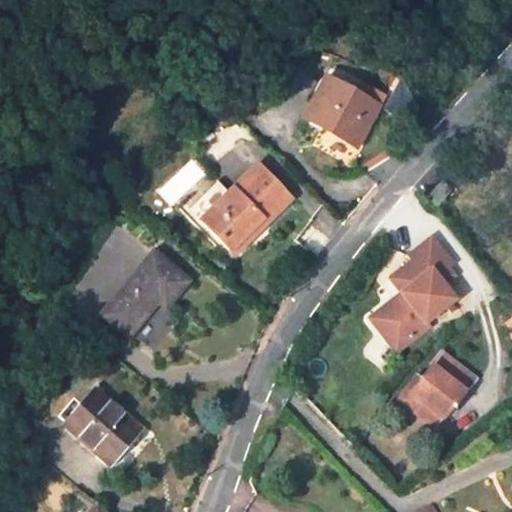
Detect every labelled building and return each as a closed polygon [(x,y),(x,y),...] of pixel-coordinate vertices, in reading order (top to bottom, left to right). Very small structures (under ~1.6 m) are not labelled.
[(356,146),(377,106),(325,78),(303,119),(356,146)] [(290,200),(256,167),(228,195),(200,222),(206,227),(229,249),(261,218),(266,224),(290,200)] [(200,222),(228,195),(216,183),(182,216),(199,233),(206,227),(200,222)] [(447,192),(437,184),(425,199),(434,207),(447,192)] [(233,255),(266,224),(261,218),(229,249),(233,255)] [(450,266),(429,240),(406,258),(411,263),(388,281),(400,296),(386,307),(395,319),(377,333),(394,354),(426,328),(424,324),(444,308),(448,305),(452,302),(440,287),(434,279),(445,270),(450,266)] [(188,281),(154,253),(101,317),(126,337),(155,301),(164,309),(188,281)] [(434,279),(440,287),(451,278),(445,270),(434,279)] [(448,305),(444,308),(449,315),(453,312),(448,305)] [(395,319),(386,307),(367,321),(377,333),(395,319)] [(441,420),(473,378),(442,355),(421,381),(410,395),(441,420)] [(393,401),(401,407),(410,395),(421,381),(415,374),(393,401)] [(108,463),(136,429),(92,392),(63,426),(108,463)] [(431,431),(441,420),(410,395),(401,407),(431,431)]
